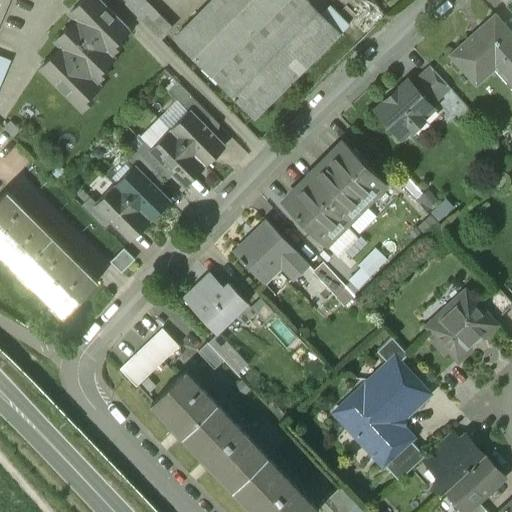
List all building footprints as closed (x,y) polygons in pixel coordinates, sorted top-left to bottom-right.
[(130,28),(102,0),(82,0),(71,12),(77,17),(72,22),(73,23),(56,40),(62,46),(47,61),(46,60),(40,66),(78,104),(101,82),(95,76),(116,56),(109,48),(130,28)] [(339,32),(307,0),(216,0),(176,40),(253,117),(339,32)] [(471,35),(451,53),(476,81),(502,57),(511,67),(511,33),(497,18),(475,38),(471,35)] [(0,79),(8,56),(0,53),(0,79)] [(430,66),(411,83),(430,104),(450,87),(430,66)] [(408,80),(376,110),(401,137),(411,127),(413,130),(425,119),(423,117),(433,107),(430,104),(411,83),(408,80)] [(214,118),(190,95),(180,105),(188,113),(189,112),(205,127),(214,118)] [(205,127),(189,112),(188,113),(171,130),(200,160),(212,148),(211,147),(214,146),(216,145),(217,142),(216,139),(205,127)] [(200,160),(171,130),(152,148),(167,164),(179,175),(182,176),(185,176),(187,173),(187,170),(189,172),(200,160)] [(152,148),(145,140),(135,149),(159,173),(167,164),(152,148)] [(343,140),(283,201),(323,242),(331,234),(332,236),(354,214),(352,212),(374,190),(376,192),(385,183),(343,140)] [(159,173),(135,149),(125,159),(133,167),(134,166),(150,182),(159,173)] [(133,167),(116,185),(146,215),(157,203),(156,201),(158,201),(160,200),(161,199),(162,196),(161,194),(161,193),(150,182),(134,166),(133,167)] [(97,203),(113,219),(124,230),(127,231),(130,230),(132,228),(133,225),(134,226),(146,215),(116,185),(97,203)] [(52,235),(7,190),(0,196),(0,250),(18,269),(52,235)] [(113,219),(97,203),(90,195),(81,204),(104,228),(113,219)] [(308,264),(266,220),(265,221),(266,222),(249,239),(248,238),(235,251),(240,257),(239,258),(244,264),(246,263),(262,279),(277,263),(293,279),(308,264)] [(52,235),(18,269),(64,314),(97,280),(52,235)] [(135,258),(124,247),(110,261),(120,272),(135,258)] [(345,287),(324,263),(314,273),(335,296),(345,287)] [(211,272),(184,298),(217,331),(248,302),(229,282),(224,287),(211,272)] [(511,302),(496,285),(475,304),(493,323),(511,305),(511,302)] [(465,294),(430,326),(437,334),(435,335),(435,344),(440,349),(449,350),(451,348),(457,356),(469,345),(470,339),(475,334),(481,334),(493,323),(475,304),(475,298),(471,294),(465,294)] [(260,296),(250,306),(265,321),(274,311),(260,296)] [(163,327),(121,367),(138,384),(179,344),(163,327)] [(392,337),(377,351),(388,363),(394,357),(399,362),(407,354),(392,337)] [(225,360),(208,341),(198,350),(215,369),(225,360)] [(399,362),(394,357),(388,363),(336,411),(383,462),(409,438),(411,436),(402,427),(403,416),(427,393),(399,362)] [(185,371),(156,400),(180,425),(176,429),(183,436),(187,433),(217,403),(185,371)] [(269,455),(217,403),(187,433),(209,455),(205,460),(212,466),(216,462),(238,485),(269,455)] [(451,430),(425,455),(433,463),(459,439),(451,430)] [(433,463),(430,466),(438,475),(434,485),(442,494),(446,490),(484,455),(465,434),(459,439),(433,463)] [(409,438),(383,462),(398,479),(424,455),(409,438)] [(317,511),(320,510),(269,455),(238,485),(237,487),(258,509),(254,511),(317,511)] [(484,455),(446,490),(464,510),(465,511),(477,500),(504,476),(484,455)] [(343,485),(324,503),(332,511),(350,511),(359,503),(343,485)] [(477,500),(465,511),(464,510),(462,511),(481,511),(485,509),(477,500)] [(511,511),(511,501),(500,511),(511,511)] [(368,511),(359,503),(350,511),(368,511)]
